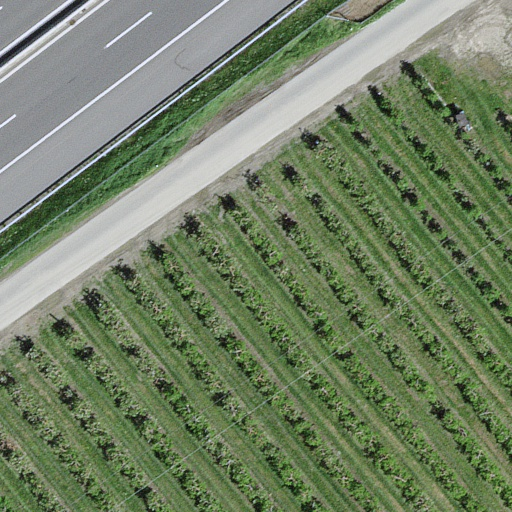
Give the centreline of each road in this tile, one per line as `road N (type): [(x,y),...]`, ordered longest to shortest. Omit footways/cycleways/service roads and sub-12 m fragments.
road 1 (unclassified): [(445,0),(0,308)]
road 2 (motorway): [(0,128),(169,0)]
